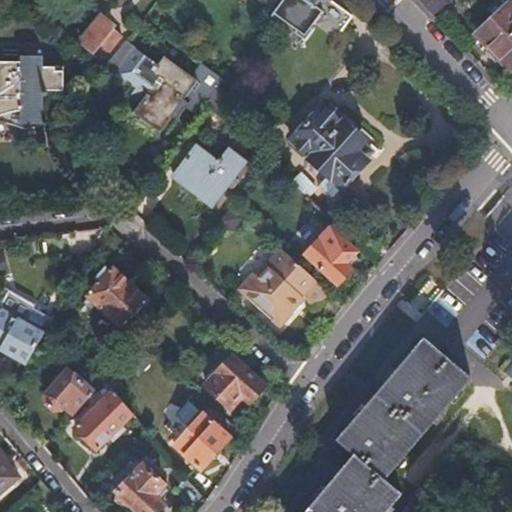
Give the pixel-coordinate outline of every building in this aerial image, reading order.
[(309,29),(319,17),(340,33),(352,18),(331,2),(330,3),(328,1),(329,0),(328,0),(282,0),(277,7),(272,14),(295,31),(293,34),(304,41),(311,31),(309,29)] [(416,0),(431,15),(446,0),(416,0)] [(497,18),(479,35),(510,67),(511,65),(511,8),(505,0),(492,12),(497,18)] [(92,49),(97,44),(111,26),(113,25),(98,13),(78,36),(92,49)] [(111,26),(97,44),(106,51),(121,34),(111,26)] [(120,46),(103,67),(93,78),(104,88),(109,82),(122,93),(116,101),(131,113),(126,120),(151,139),(148,144),(152,147),(178,114),(191,123),(207,102),(219,85),(225,77),(201,59),(186,80),(160,61),(152,70),(120,46)] [(0,61),(0,121),(3,122),(28,128),(37,126),(43,122),(46,117),(53,97),(56,90),(64,90),(64,66),(43,66),(43,56),(22,56),(22,61),(0,61)] [(232,97),(219,85),(207,102),(225,119),(229,123),(243,107),(232,97)] [(243,85),(232,97),(243,107),(249,113),(260,99),(243,85)] [(337,98),(330,105),(341,116),(347,109),(337,98)] [(225,119),(207,102),(191,123),(190,124),(206,139),(225,119)] [(341,116),(330,105),(326,102),(292,135),(313,156),(311,158),(329,175),(343,188),(370,160),(358,148),(366,140),(341,116)] [(184,133),(161,164),(170,171),(194,142),(184,133)] [(194,142),(170,171),(210,203),(244,160),(227,146),(215,159),(194,142)] [(332,199),(343,188),(329,175),(318,186),(332,199)] [(330,228),(306,254),(338,283),(351,270),(344,263),(355,251),(330,228)] [(366,233),(354,244),(376,265),(387,252),(366,233)] [(341,309),(281,250),(266,266),(265,264),(240,289),(238,291),(256,309),(274,326),(276,324),(300,298),(299,297),(303,292),(306,296),(304,298),(329,324),(341,309)] [(112,267),(88,297),(118,327),(145,299),(112,267)] [(0,348),(26,365),(43,336),(0,309),(0,348)] [(305,511),(380,511),(405,484),(389,470),(477,373),(434,333),(390,383),(347,432),(363,446),(339,474),(305,511)] [(230,358),(204,383),(227,405),(237,396),(245,402),(260,386),(230,358)] [(71,414),(91,392),(61,369),(39,394),(39,402),(49,410),(56,409),(60,405),(71,414)] [(129,411),(110,388),(74,429),(94,447),(129,411)] [(207,414),(179,444),(204,467),(232,438),(207,414)] [(0,464),(0,493),(15,481),(0,464)] [(118,490),(117,501),(125,509),(135,509),(137,511),(155,511),(160,508),(154,500),(164,490),(142,467),(118,490)] [(193,511),(205,501),(187,480),(174,493),(190,511),(193,511)]
